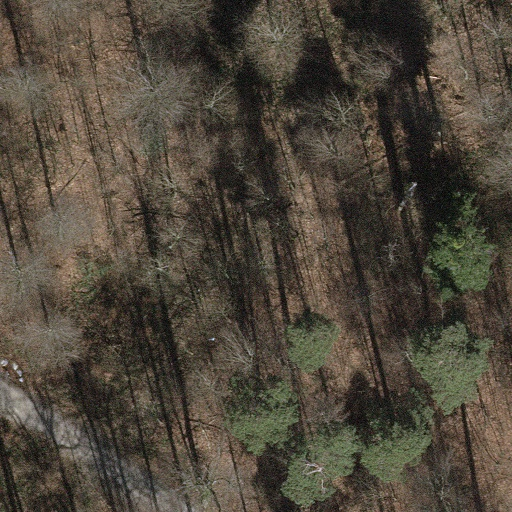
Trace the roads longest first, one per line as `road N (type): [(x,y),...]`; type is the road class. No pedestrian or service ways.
road 1 (track): [(380,0),(74,511)]
road 2 (track): [(0,395),(180,511)]
